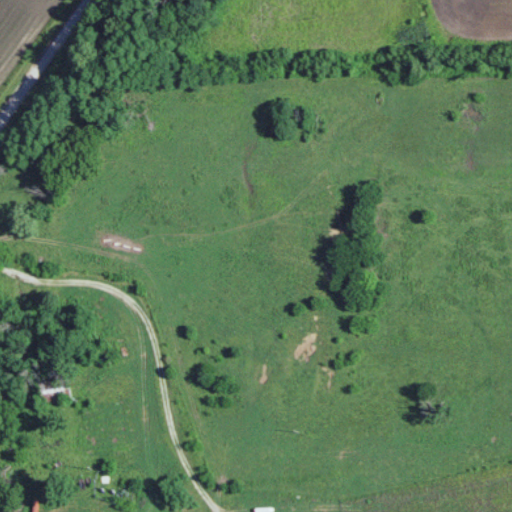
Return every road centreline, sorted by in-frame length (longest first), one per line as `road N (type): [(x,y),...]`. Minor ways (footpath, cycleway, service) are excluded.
road 1 (track): [(0,262),(34,276),(107,282),(139,301),(156,332),(171,438),(188,476),(218,504),(296,511)]
road 2 (residential): [(0,123),(89,0)]
